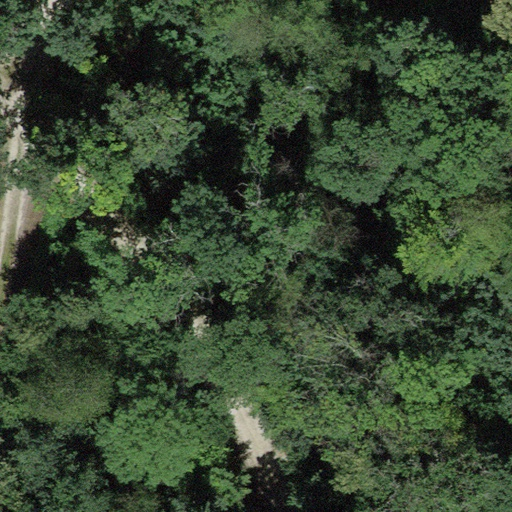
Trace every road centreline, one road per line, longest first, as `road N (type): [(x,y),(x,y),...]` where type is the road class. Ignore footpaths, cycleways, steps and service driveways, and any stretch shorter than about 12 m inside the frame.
road 1 (track): [(21,130),(128,251),(246,419),(283,511)]
road 2 (track): [(0,295),(21,130)]
road 3 (track): [(21,130),(75,0)]
